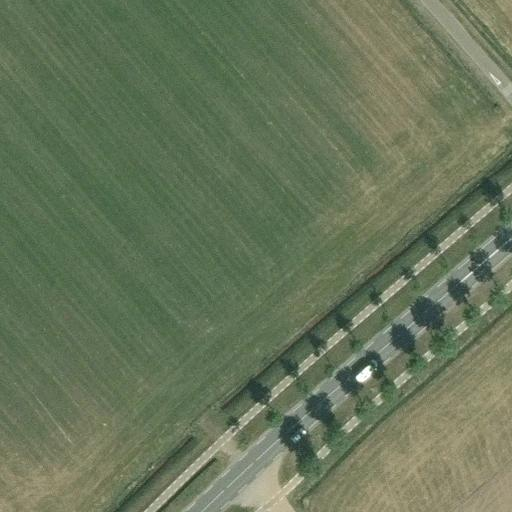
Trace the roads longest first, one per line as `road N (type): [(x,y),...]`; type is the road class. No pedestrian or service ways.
road 1 (primary): [(203,511),(511,241)]
road 2 (unclassified): [(511,97),(426,0)]
